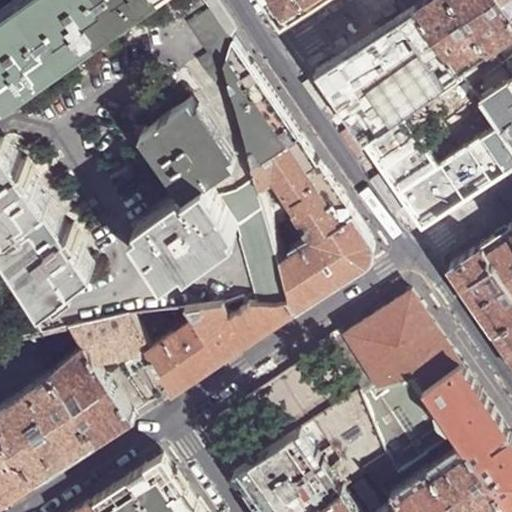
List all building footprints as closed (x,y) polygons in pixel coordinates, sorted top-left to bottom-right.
[(70,51),(33,0),(19,0),(0,13),(0,75),(12,92),(70,51)] [(130,9),(123,0),(33,0),(70,51),(130,9)] [(123,0),(130,9),(142,0),(123,0)] [(270,0),(284,20),(315,0),(270,0)] [(503,65),(457,0),(425,0),(418,4),(447,46),(468,75),(473,83),(503,65)] [(457,0),(503,65),(511,58),(511,8),(506,0),(457,0)] [(190,17),(210,47),(200,54),(217,77),(228,70),(225,57),(230,28),(212,1),(190,17)] [(511,164),(511,138),(500,122),(437,165),(406,118),(468,75),(447,46),(418,4),(376,32),(319,70),(349,112),(363,133),(376,151),(405,193),(425,221),(485,182),(511,164)] [(261,73),(235,35),(225,57),(228,70),(254,165),(302,131),(261,73)] [(511,58),(503,65),(511,78),(511,58)] [(473,83),(500,122),(511,138),(511,78),(503,65),(473,83)] [(0,100),(12,92),(0,75),(0,100)] [(141,126),(177,177),(183,172),(196,190),(212,178),(240,158),(193,92),(160,116),(160,118),(150,125),(148,121),(141,126)] [(302,131),(254,165),(256,173),(260,184),(263,182),(263,183),(275,173),(299,207),(297,209),(299,212),(307,225),(309,223),(317,235),(283,259),(293,293),(293,294),(298,303),(369,256),(373,233),(335,179),(302,131)] [(9,132),(3,136),(11,147),(17,144),(9,132)] [(11,147),(3,136),(0,137),(0,227),(3,232),(53,195),(35,169),(38,166),(30,155),(26,157),(17,144),(11,147)] [(222,193),(212,178),(196,190),(183,172),(177,177),(188,191),(137,228),(169,274),(242,220),(222,193)] [(264,295),(293,294),(293,293),(283,259),(274,231),(260,184),(256,173),(242,184),(222,193),(242,220),(246,233),(245,234),(264,295)] [(275,173),(263,183),(278,228),(299,212),(297,209),(299,207),(275,173)] [(71,222),(53,195),(3,232),(48,295),(91,263),(82,252),(80,248),(84,244),(87,243),(79,232),(82,230),(74,220),(71,222)] [(484,242),(511,280),(511,223),(498,233),(484,242)] [(498,325),(511,315),(511,280),(484,242),(453,261),(478,297),(498,325)] [(87,243),(84,244),(87,248),(82,252),(91,263),(98,258),(87,243)] [(348,328),(384,382),(419,369),(429,382),(463,358),(413,286),(348,328)] [(240,341),(298,303),(293,294),(264,295),(251,296),(249,290),(231,295),(221,297),(190,301),(192,304),(197,312),(154,341),(152,344),(159,355),(178,382),(240,341)] [(197,312),(192,304),(165,308),(166,313),(157,314),(156,310),(138,312),(154,335),(152,339),(154,341),(197,312)] [(87,340),(98,356),(148,345),(152,344),(154,341),(152,339),(131,309),(74,322),(87,340)] [(511,345),(511,315),(498,325),(511,345)] [(0,337),(0,400),(52,366),(28,331),(0,337)] [(52,366),(100,432),(124,417),(136,409),(107,369),(98,356),(87,340),(52,366)] [(169,387),(178,382),(159,355),(150,361),(169,387)] [(463,358),(429,382),(459,428),(460,428),(466,437),(509,499),(511,497),(511,428),(475,376),(463,358)] [(147,402),(149,401),(133,378),(130,374),(131,373),(123,363),(107,369),(136,409),(145,403),(147,402)] [(52,366),(0,400),(0,412),(41,471),(73,450),(100,432),(52,366)] [(429,382),(419,369),(384,382),(375,385),(362,386),(390,449),(368,463),(370,465),(380,481),(459,428),(429,382)] [(344,457),(327,468),(339,485),(347,480),(370,465),(368,463),(390,449),(362,386),(315,417),(344,457)] [(245,396),(221,411),(218,441),(226,453),(238,468),(251,461),(233,435),(234,427),(255,411),(245,396)] [(0,487),(5,494),(26,480),(41,471),(0,412),(0,487)] [(298,511),(339,485),(327,468),(298,428),(251,461),(238,468),(261,501),(268,511),(298,511)] [(489,511),(494,510),(509,499),(466,437),(431,460),(467,511),(489,511)] [(166,448),(148,459),(159,476),(177,464),(166,448)] [(148,459),(97,493),(110,511),(211,511),(203,500),(177,464),(159,476),(148,459)] [(467,511),(431,460),(394,485),(400,495),(393,500),(400,511),(467,511)] [(368,511),(347,480),(339,485),(298,511),(368,511)] [(110,511),(97,493),(80,504),(67,511),(110,511)] [(400,511),(393,500),(391,498),(378,507),(380,511),(400,511)]
